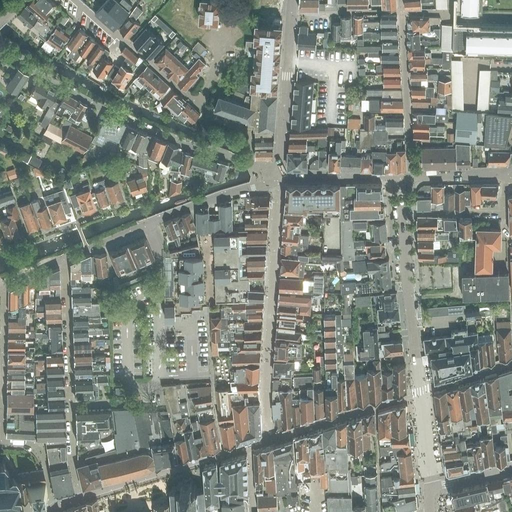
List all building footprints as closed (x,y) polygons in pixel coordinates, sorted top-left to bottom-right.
[(48,14),(56,5),(56,4),(51,0),(32,0),(28,5),(43,19),(42,20),(51,28),(55,24),(51,20),(52,19),(48,14)] [(132,5),(127,0),(120,0),(120,1),(118,0),(106,0),(95,12),(115,28),(126,16),(132,9),(130,7),(132,5)] [(137,15),(147,0),(140,0),(128,17),(130,18),(129,19),(120,30),(129,38),(140,25),(134,18),(137,15)] [(201,0),(200,20),(219,22),(220,0),(201,0)] [(276,90),(278,90),(279,77),(279,67),(281,67),(282,48),(280,48),(281,37),(282,37),(283,25),(280,24),(281,20),(283,21),(284,0),(260,0),(259,23),(256,23),(255,39),(246,39),(245,50),(256,51),(255,62),(257,63),(257,70),(253,70),(252,87),(248,87),(248,84),(239,84),(239,91),(236,90),(233,98),(220,93),(215,107),(252,120),(251,120),(255,122),(255,128),(275,127),(278,93),(276,93),(276,90)] [(319,3),(319,0),(299,0),(299,9),(338,9),(338,3),(337,0),(331,0),(332,3),(319,3)] [(347,0),(348,2),(348,9),(358,9),(358,0),(347,0)] [(358,0),(358,9),(369,8),(368,0),(358,0)] [(382,9),(397,9),(396,0),(370,0),(371,8),(377,8),(377,9),(382,9)] [(422,9),(421,1),(434,0),(404,0),(406,9),(422,9)] [(457,0),(457,10),(483,11),(482,0),(457,0)] [(46,33),(51,28),(42,20),(25,6),(17,15),(31,27),(32,25),(44,35),(46,33)] [(60,50),(71,34),(59,26),(69,16),(66,14),(46,40),(60,50)] [(369,26),(381,26),(398,26),(397,15),(381,15),(381,21),(369,21),(363,21),(363,26),(369,26)] [(341,24),(341,34),(351,34),(352,17),(342,16),(341,23),(341,24)] [(354,31),(363,32),(363,31),(363,26),(363,21),(364,16),(354,16),(354,31)] [(410,23),(411,26),(412,27),(413,29),(420,29),(420,32),(431,31),(430,20),(434,20),(440,21),(441,17),(434,17),(430,17),(415,16),(412,19),(412,22),(410,23)] [(341,39),(341,34),(341,24),(341,23),(333,23),(333,38),(341,39)] [(511,51),(511,26),(442,24),(442,50),(511,51)] [(316,49),(317,33),(308,32),(309,26),(300,26),(299,26),(299,31),(298,31),(298,32),(298,37),(298,38),(298,41),(297,41),(298,41),(297,46),(297,47),(299,47),(300,47),(302,48),(316,49)] [(372,33),(372,31),(363,31),(363,32),(363,38),(399,37),(398,26),(381,26),(382,33),(372,33)] [(142,50),(156,35),(155,34),(148,27),(147,27),(133,42),(134,42),(142,49),(142,50)] [(90,36),(88,35),(79,28),(68,44),(73,48),(68,54),(73,58),(75,56),(90,36)] [(421,46),(425,45),(431,45),(430,41),(425,39),(421,40),(420,32),(418,32),(418,31),(408,32),(408,46),(421,46)] [(151,58),(165,43),(164,42),(156,35),(142,50),(143,50),(151,57),(151,58)] [(97,41),(90,36),(75,56),(73,58),(76,60),(82,53),(86,56),(97,41)] [(369,51),(400,51),(399,40),(382,40),(382,46),(373,46),(358,46),(358,51),(369,51)] [(199,41),(193,47),(201,54),(206,48),(199,41)] [(93,67),(95,64),(105,49),(98,43),(88,58),(92,61),(87,67),(90,70),(93,67)] [(119,51),(126,58),(133,64),(134,62),(139,57),(125,45),(119,51)] [(425,52),(425,45),(421,46),(408,46),(409,57),(432,57),(431,52),(425,52)] [(154,61),(163,69),(174,55),(166,48),(154,61)] [(110,52),(106,49),(105,49),(95,64),(96,65),(93,69),(104,77),(113,63),(107,59),(108,57),(107,56),(110,52)] [(400,62),(400,51),(369,51),(369,56),(381,56),(381,62),(400,62)] [(182,63),(174,55),(163,69),(171,76),(182,63)] [(186,90),(199,76),(197,74),(206,63),(199,57),(198,59),(189,69),(178,82),(186,90)] [(409,57),(410,68),(425,69),(426,63),(431,63),(435,63),(435,61),(443,61),(443,60),(443,57),(432,57),(409,57)] [(112,80),(116,82),(115,82),(117,83),(118,85),(120,86),(122,86),(124,87),(134,70),(138,65),(134,62),(133,64),(126,58),(123,62),(122,64),(120,68),(113,79),(112,80)] [(189,69),(182,63),(171,76),(178,82),(189,69)] [(401,75),(400,64),(384,64),(377,65),(377,75),(401,75)] [(142,71),(141,70),(136,74),(138,76),(136,78),(145,86),(156,73),(147,65),(142,71)] [(30,74),(16,66),(10,76),(12,77),(7,86),(19,93),(30,74)] [(477,69),(476,109),(486,109),(487,69),(477,69)] [(411,80),(428,79),(438,79),(438,74),(435,73),(432,73),(428,75),(428,70),(410,70),(411,80)] [(145,86),(152,92),(164,80),(156,73),(145,86)] [(401,75),(377,75),(376,75),(376,79),(384,79),(384,86),(402,86),(401,75)] [(38,79),(29,95),(38,100),(37,102),(45,107),(46,104),(50,106),(44,116),(51,120),(55,112),(55,113),(57,109),(60,103),(54,100),(59,91),(38,79)] [(434,86),(428,86),(428,79),(411,80),(412,86),(412,96),(431,96),(434,96),(434,86)] [(438,91),(452,92),(452,79),(439,79),(438,91)] [(159,98),(162,100),(172,88),(164,80),(152,92),(159,98)] [(296,80),(295,80),(294,86),(294,91),(294,96),(312,97),(314,82),(297,80),(296,80)] [(511,92),(511,81),(509,81),(497,80),(491,80),(490,91),(495,91),(504,92),(506,92),(511,92)] [(177,114),(180,110),(188,102),(172,88),(162,100),(177,114)] [(382,94),(382,99),(403,99),(402,89),(366,89),(366,94),(382,94)] [(495,96),(495,91),(490,91),(489,101),(511,102),(511,92),(506,92),(505,97),(495,96)] [(57,109),(55,113),(61,116),(64,110),(66,111),(70,115),(68,119),(78,124),(80,121),(81,119),(88,106),(76,99),(76,100),(65,94),(60,103),(57,109)] [(311,112),(312,97),(294,96),(293,101),(293,106),(292,111),(311,112)] [(431,104),(431,96),(412,96),(413,106),(429,107),(429,104),(431,104)] [(383,111),(383,109),(394,109),(404,109),(403,99),(382,99),(381,99),(370,99),(370,110),(383,111)] [(511,102),(489,101),(489,111),(511,112),(511,102)] [(201,113),(188,102),(180,110),(185,115),(183,117),(187,121),(189,119),(193,122),(201,113)] [(511,112),(489,111),(457,110),(455,134),(455,141),(470,142),(484,143),(506,144),(511,122),(511,112)] [(310,128),(311,112),(292,111),(292,116),(291,120),(292,120),(291,126),(310,128)] [(448,113),(413,112),(413,120),(430,121),(448,121),(448,113)] [(120,140),(127,123),(106,114),(97,130),(92,141),(114,152),(120,140)] [(365,128),(375,128),(375,124),(375,115),(365,115),(365,128)] [(375,124),(375,128),(405,128),(404,117),(386,117),(386,124),(375,124)] [(360,128),(361,118),(348,118),(348,128),(360,128)] [(82,152),(91,136),(69,125),(71,122),(64,119),(60,128),(57,126),(58,125),(50,121),(46,128),(43,134),(61,143),(62,142),(82,152)] [(429,126),(430,121),(413,120),(414,120),(414,129),(438,130),(445,131),(445,125),(437,125),(437,126),(429,126)] [(137,128),(127,123),(120,140),(114,152),(118,154),(116,159),(117,163),(118,166),(121,165),(120,161),(123,162),(129,146),(137,128)] [(14,127),(8,124),(5,129),(11,132),(14,127)] [(274,138),(275,127),(255,128),(255,138),(256,147),(274,146),(274,138)] [(328,127),(328,129),(327,135),(335,136),(336,128),(328,127)] [(147,167),(147,158),(148,151),(154,136),(152,136),(152,134),(137,128),(129,146),(139,151),(137,154),(141,155),(138,165),(147,167)] [(290,138),(318,137),(327,137),(327,135),(328,129),(291,129),(290,138)] [(414,129),(414,139),(430,139),(430,134),(438,134),(438,130),(414,129)] [(360,147),(362,147),(373,147),(373,170),(385,170),(385,159),(387,159),(387,141),(387,137),(386,130),(361,130),(360,140),(360,147)] [(154,136),(148,151),(147,158),(157,162),(166,140),(154,135),(154,136)] [(289,139),(289,150),(308,150),(315,150),(315,145),(307,145),(307,140),(289,139)] [(342,139),(331,139),(330,151),(329,151),(329,169),(341,170),(341,169),(342,139)] [(346,140),(342,139),(341,169),(351,169),(351,154),(346,154),(346,140)] [(402,140),(397,140),(397,148),(397,151),(398,170),(407,170),(407,169),(406,149),(402,149),(402,140)] [(167,169),(169,169),(173,170),(171,181),(177,181),(178,170),(179,164),(180,164),(184,151),(177,148),(178,146),(167,141),(159,163),(159,166),(167,169)] [(392,141),(387,141),(387,159),(385,159),(385,170),(398,170),(397,151),(392,151),(392,141)] [(457,167),(471,166),(470,142),(455,141),(453,141),(453,144),(449,144),(449,146),(422,147),(422,168),(457,167)] [(510,146),(506,144),(484,143),(483,149),(490,150),(488,163),(507,163),(511,150),(510,150),(510,146)] [(274,158),(274,146),(256,147),(256,158),(274,158)] [(361,170),(362,147),(360,147),(358,147),(357,155),(351,154),(351,169),(361,170)] [(361,170),(373,170),(373,147),(362,147),(361,170)] [(288,151),(288,168),(308,169),(308,150),(289,150),(289,151),(288,151)] [(32,155),(24,151),(20,159),(28,163),(32,155)] [(180,164),(179,164),(178,170),(180,171),(180,172),(187,173),(186,177),(195,180),(196,173),(193,173),(194,170),(190,169),(191,167),(190,166),(193,155),(184,151),(180,164)] [(191,167),(190,169),(194,170),(194,168),(204,171),(207,159),(193,155),(190,166),(191,167)] [(38,167),(42,160),(33,156),(29,163),(38,167)] [(204,171),(203,178),(216,182),(217,177),(223,179),(227,163),(216,160),(217,160),(216,162),(207,159),(204,171)] [(311,164),(311,168),(319,168),(319,167),(319,160),(315,160),(311,164)] [(121,176),(118,166),(117,163),(109,165),(112,179),(121,176)] [(147,189),(144,179),(148,178),(147,167),(138,165),(139,173),(134,174),(135,177),(128,180),(133,194),(147,189)] [(6,171),(9,180),(17,177),(14,168),(6,171)] [(105,185),(104,179),(98,182),(100,189),(93,191),(99,206),(100,205),(101,206),(104,205),(105,204),(109,202),(109,199),(110,199),(105,185)] [(117,181),(105,185),(110,199),(111,202),(113,201),(114,202),(117,200),(123,198),(117,181)] [(177,181),(171,181),(169,196),(179,193),(181,182),(177,181)] [(84,191),(70,196),(74,206),(80,204),(82,211),(84,211),(85,212),(89,211),(89,209),(95,207),(89,190),(91,189),(89,183),(82,186),(84,191)] [(276,195),(276,184),(266,184),(266,195),(276,195)] [(341,206),(341,213),(341,220),(354,219),(368,219),(376,219),(385,218),(385,217),(386,217),(385,207),(385,206),(384,197),(383,194),(383,191),(383,184),(346,185),(341,185),(341,193),(341,206)] [(432,184),(432,185),(432,209),(436,209),(436,200),(444,201),(444,193),(444,185),(442,185),(441,184),(438,184),(437,184),(432,184)] [(465,205),(471,204),(471,201),(471,192),(470,184),(455,184),(455,190),(455,193),(455,208),(465,209),(465,205)] [(496,197),(498,184),(470,184),(471,192),(471,201),(482,201),(482,197),(496,197)] [(341,213),(341,206),(341,193),(341,185),(339,185),(331,185),(286,185),(285,201),(284,210),(304,211),(341,213)] [(424,185),(421,186),(418,190),(424,189),(424,195),(417,196),(418,209),(432,209),(432,185),(424,185)] [(62,190),(43,197),(46,205),(48,204),(54,221),(60,219),(61,220),(64,219),(64,217),(66,217),(64,213),(70,211),(63,189),(61,190),(62,190)] [(0,205),(4,204),(14,201),(15,200),(12,190),(0,194),(0,205)] [(455,193),(444,193),(444,201),(444,209),(455,208),(455,193)] [(246,209),(253,209),(269,208),(270,196),(246,197),(246,209)] [(39,198),(30,201),(35,215),(37,215),(40,226),(46,224),(47,224),(50,223),(50,222),(52,222),(46,206),(42,207),(39,198)] [(182,315),(183,315),(183,312),(193,311),(193,312),(193,308),(203,308),(203,309),(204,309),(204,304),(210,304),(210,305),(211,305),(211,300),(233,299),(264,299),(265,286),(249,286),(248,276),(248,265),(248,254),(248,242),(248,228),(246,228),(244,228),(244,229),(239,229),(232,229),(232,200),(220,203),(220,215),(209,215),(209,206),(197,210),(197,231),(199,243),(182,248),(178,249),(170,250),(174,266),(175,294),(165,294),(166,319),(176,319),(176,314),(182,314),(182,315)] [(8,217),(0,219),(0,220),(6,238),(19,233),(13,217),(19,214),(15,204),(14,201),(4,204),(5,207),(5,208),(8,217)] [(27,230),(33,228),(34,229),(36,228),(37,227),(39,226),(35,215),(30,201),(18,205),(27,230)] [(269,218),(269,208),(253,209),(253,214),(246,214),(246,219),(269,218)] [(303,223),(304,211),(284,210),(284,221),(301,223),(303,223)] [(187,232),(197,228),(191,212),(182,216),(187,232)] [(182,216),(173,219),(179,236),(187,232),(182,216)] [(443,228),(441,217),(417,216),(418,228),(436,228),(443,228)] [(442,217),(441,217),(443,228),(457,227),(457,218),(442,217)] [(245,219),(246,228),(248,228),(268,228),(269,218),(246,219),(245,219)] [(459,218),(461,237),(472,236),(472,218),(459,218)] [(174,237),(178,249),(182,248),(179,236),(173,219),(164,223),(170,239),(174,237)] [(354,219),(341,220),(341,254),(344,254),(344,260),(356,260),(356,259),(355,255),(355,247),(355,240),(354,227),(354,219)] [(371,227),(372,239),(384,238),(388,238),(386,220),(376,222),(376,219),(368,219),(354,219),(354,227),(371,227)] [(306,231),(301,231),(301,223),(284,221),(283,221),(283,226),(283,228),(282,232),(306,234),(306,231)] [(268,228),(248,228),(248,242),(267,242),(268,228)] [(436,233),(436,228),(418,228),(418,239),(434,239),(450,239),(449,233),(436,233)] [(501,229),(478,228),(476,269),(477,269),(477,272),(462,273),(463,297),(509,296),(509,271),(490,272),(490,270),(492,270),(493,246),(501,246),(501,229)] [(303,243),(302,253),(308,254),(308,244),(308,235),(306,234),(282,232),(282,233),(283,233),(282,241),(303,243)] [(135,242),(127,245),(136,268),(144,264),(144,265),(147,263),(154,260),(153,257),(154,256),(145,237),(137,241),(137,239),(134,240),(135,242)] [(372,239),(355,240),(355,247),(368,247),(368,254),(355,255),(356,259),(368,258),(368,259),(387,258),(384,238),(372,239)] [(435,248),(434,239),(418,239),(419,249),(435,248)] [(282,241),(281,252),(302,253),(303,243),(282,241)] [(267,242),(248,242),(248,254),(266,254),(267,243),(267,242)] [(136,268),(127,245),(119,249),(118,247),(116,248),(117,250),(108,253),(117,272),(118,275),(126,272),(129,271),(136,268)] [(435,248),(419,249),(419,259),(447,260),(447,255),(435,254),(435,248)] [(448,261),(458,261),(459,251),(448,251),(448,261)] [(281,272),(311,274),(313,272),(315,272),(315,268),(313,268),(312,270),(306,272),(304,271),(305,263),(307,263),(307,261),(322,262),(322,254),(308,254),(302,253),(281,252),(282,252),(282,256),(281,272)] [(90,253),(80,258),(81,278),(81,274),(88,273),(88,278),(94,278),(94,273),(91,273),(90,253)] [(106,254),(93,255),(95,275),(109,274),(106,254)] [(266,254),(248,254),(248,265),(266,265),(266,254)] [(338,261),(339,270),(345,269),(344,260),(344,254),(341,254),(322,254),(322,260),(338,261)] [(358,272),(372,270),(375,270),(391,269),(390,257),(387,258),(368,259),(357,260),(358,272)] [(71,284),(75,284),(75,278),(81,278),(80,258),(70,262),(71,284)] [(417,265),(419,289),(447,287),(446,264),(417,265)] [(266,265),(248,265),(248,276),(266,276),(266,265)] [(59,267),(49,272),(50,287),(55,287),(55,293),(54,293),(54,297),(60,297),(59,267)] [(391,269),(375,270),(372,270),(373,279),(370,279),(370,280),(366,281),(366,282),(361,282),(361,283),(362,291),(362,292),(380,290),(380,285),(392,284),(391,269)] [(39,292),(36,292),(36,298),(42,298),(42,292),(50,292),(50,287),(49,272),(38,276),(39,292)] [(324,272),(315,272),(313,272),(311,274),(281,272),(280,290),(279,290),(278,310),(278,311),(296,312),(304,313),(310,313),(312,304),(312,303),(315,303),(315,295),(311,295),(311,293),(305,293),(306,291),(313,292),(324,292),(324,272)] [(266,276),(248,276),(249,286),(265,286),(265,284),(266,276)] [(19,286),(19,306),(19,314),(25,314),(26,303),(29,301),(29,297),(31,297),(30,310),(35,311),(35,298),(35,287),(29,287),(29,281),(19,286)] [(341,283),(342,293),(356,292),(355,282),(341,283)] [(82,285),(71,286),(73,316),(99,315),(98,303),(91,303),(90,293),(91,293),(91,288),(87,288),(87,286),(82,285)] [(19,314),(19,306),(19,286),(8,290),(8,310),(11,309),(11,314),(19,314)] [(379,308),(380,319),(400,317),(399,305),(398,305),(397,292),(375,295),(377,309),(379,308)] [(45,299),(45,305),(37,306),(37,311),(45,311),(61,310),(60,298),(45,299)] [(263,309),(264,299),(233,299),(233,306),(225,306),(221,307),(221,317),(211,318),(212,328),(222,328),(229,328),(229,320),(229,310),(263,309)] [(448,314),(466,313),(465,309),(465,304),(447,305),(448,314)] [(263,320),(263,309),(229,310),(229,320),(263,320)] [(465,309),(466,313),(466,315),(466,318),(476,318),(476,315),(472,315),(472,309),(465,309)] [(45,323),(48,323),(61,322),(61,310),(45,311),(37,311),(36,311),(36,316),(45,316),(45,323)] [(278,311),(277,320),(277,321),(292,322),(292,319),(303,320),(303,319),(310,319),(310,314),(304,313),(296,312),(278,311)] [(35,326),(27,325),(27,327),(25,327),(25,314),(8,314),(8,330),(25,330),(28,330),(35,330),(35,326)] [(341,314),(324,314),(326,369),(326,379),(327,413),(327,412),(340,409),(337,344),(343,344),(342,325),(341,314)] [(100,322),(99,315),(73,316),(73,327),(88,327),(88,321),(94,321),(94,322),(100,322)] [(229,331),(236,330),(236,332),(245,332),(245,331),(262,330),(263,320),(229,320),(229,328),(229,331)] [(296,323),(292,322),(277,321),(276,329),(302,331),(303,332),(304,327),(296,326),(296,323)] [(497,321),(500,359),(511,355),(511,340),(511,327),(510,321),(497,321)] [(62,337),(61,322),(48,323),(48,334),(42,334),(42,332),(35,332),(35,338),(42,338),(62,337)] [(379,339),(378,332),(378,327),(372,328),(364,328),(364,336),(366,359),(380,358),(380,354),(379,339)] [(88,329),(72,329),(73,339),(88,339),(88,334),(109,333),(109,328),(88,329)] [(229,331),(229,328),(222,328),(212,328),(212,341),(262,340),(262,330),(245,331),(245,332),(236,332),(236,330),(229,331)] [(473,368),(470,346),(473,346),(473,341),(479,340),(478,332),(468,333),(467,328),(451,330),(452,335),(424,338),(426,351),(431,350),(436,380),(473,368)] [(276,337),(297,339),(297,342),(302,342),(302,331),(276,329),(276,337)] [(25,341),(25,331),(8,331),(8,341),(25,341)] [(63,353),(62,337),(42,338),(42,341),(49,341),(49,353),(63,353)] [(302,357),(302,356),(301,356),(302,342),(297,342),(297,339),(276,337),(275,357),(288,358),(288,357),(293,358),(293,356),(302,357)] [(91,340),(73,340),(73,351),(91,351),(91,345),(104,344),(110,344),(109,339),(104,339),(104,340),(91,340)] [(379,339),(379,348),(380,354),(404,351),(402,340),(394,341),(394,340),(387,340),(387,339),(379,339)] [(493,339),(486,340),(488,363),(495,361),(493,339)] [(261,351),(262,340),(212,341),(213,355),(218,355),(218,346),(230,346),(230,352),(238,352),(261,351)] [(478,346),(480,366),(488,363),(486,340),(478,341),(478,346)] [(25,351),(25,341),(8,341),(8,350),(25,351)] [(343,344),(337,344),(340,409),(348,406),(344,353),(343,344)] [(348,406),(358,404),(355,374),(354,362),(353,346),(350,347),(351,353),(344,353),(348,406)] [(478,346),(473,346),(470,346),(473,368),(480,366),(478,346)] [(8,352),(7,361),(34,361),(34,360),(34,357),(35,357),(35,351),(31,351),(31,356),(25,356),(25,352),(8,352)] [(74,364),(92,363),(110,361),(110,357),(105,357),(105,355),(95,356),(95,357),(91,357),(91,352),(73,353),(74,364)] [(260,365),(261,352),(232,354),(229,354),(230,369),(237,368),(236,366),(260,365)] [(34,361),(34,364),(35,364),(63,363),(63,353),(49,353),(46,353),(46,354),(46,360),(44,360),(38,360),(34,360),(34,361)] [(302,357),(293,356),(293,358),(293,360),(287,360),(287,361),(275,360),(274,373),(292,374),(292,368),(295,368),(295,367),(298,367),(299,361),(301,362),(302,357)] [(367,369),(368,373),(370,400),(383,397),(382,371),(381,367),(380,358),(366,359),(367,369)] [(7,361),(7,370),(25,371),(25,366),(34,366),(34,364),(34,361),(7,361)] [(73,365),(74,377),(92,376),(92,370),(105,369),(105,366),(110,366),(110,361),(92,363),(92,364),(73,365)] [(63,363),(35,364),(35,369),(46,368),(46,375),(64,374),(63,363)] [(393,364),(393,369),(394,394),(407,390),(406,364),(393,364)] [(230,369),(231,380),(259,380),(260,365),(236,366),(237,368),(230,369)] [(313,367),(313,375),(315,416),(327,413),(326,379),(322,379),(321,367),(313,367)] [(383,397),(394,394),(393,369),(382,371),(383,397)] [(511,369),(499,374),(502,403),(503,413),(505,427),(511,426),(511,369)] [(7,372),(7,382),(34,381),(34,377),(24,376),(25,372),(7,372)] [(355,374),(358,404),(370,400),(368,373),(355,374)] [(486,378),(489,405),(490,414),(503,413),(502,403),(499,374),(498,374),(498,375),(486,378)] [(74,377),(74,381),(75,398),(95,397),(98,397),(98,384),(108,384),(107,375),(96,375),(92,376),(74,377)] [(294,386),(292,386),(292,389),(300,388),(302,420),(315,416),(313,375),(294,376),(294,386)] [(39,383),(39,387),(64,387),(64,376),(47,376),(47,383),(39,383)] [(284,427),(295,423),(302,420),(300,388),(292,389),(292,386),(291,377),(281,377),(281,379),(281,386),(283,386),(283,388),(280,389),(282,411),(284,427)] [(471,383),(470,383),(476,416),(477,422),(486,420),(491,420),(490,418),(490,414),(489,405),(486,378),(471,382),(471,383)] [(275,412),(282,411),(280,389),(283,388),(283,386),(281,386),(281,379),(274,379),(273,394),(273,401),(274,413),(275,413),(275,412)] [(263,431),(263,430),(260,400),(260,387),(259,387),(259,380),(231,380),(232,388),(238,442),(260,435),(263,431)] [(24,391),(24,386),(34,386),(34,381),(7,382),(7,391),(24,391)] [(471,417),(476,416),(470,383),(458,386),(465,429),(462,430),(463,435),(466,435),(467,437),(471,436),(471,434),(470,430),(479,429),(478,424),(472,425),(471,417)] [(198,455),(191,422),(190,417),(187,402),(180,404),(177,388),(181,388),(181,384),(162,385),(170,418),(173,431),(179,460),(190,457),(190,458),(198,455)] [(188,389),(196,404),(211,402),(213,401),(211,386),(188,389)] [(459,430),(462,430),(465,429),(458,386),(446,389),(451,413),(456,440),(460,439),(459,430)] [(64,387),(39,387),(36,387),(36,392),(47,392),(47,398),(64,397),(64,387)] [(225,446),(238,442),(232,388),(216,389),(219,410),(220,423),(222,436),(225,446)] [(451,413),(446,389),(435,393),(438,415),(451,413)] [(7,392),(7,411),(33,411),(33,391),(26,391),(26,392),(7,392)] [(39,405),(39,409),(64,409),(64,397),(47,398),(48,404),(39,405)] [(221,446),(216,417),(212,407),(211,402),(196,404),(197,406),(200,420),(208,451),(221,446)] [(380,437),(380,445),(392,445),(410,444),(409,432),(407,432),(406,404),(391,407),(379,411),(380,437)] [(148,470),(152,467),(153,463),(150,453),(141,451),(140,441),(133,408),(111,409),(112,418),(113,428),(114,433),(117,457),(117,454),(97,459),(97,463),(102,482),(102,481),(148,470)] [(37,439),(37,429),(65,428),(64,409),(39,409),(35,409),(35,411),(33,411),(7,411),(6,437),(37,439)] [(75,410),(75,419),(112,418),(111,409),(75,410)] [(283,427),(284,427),(282,411),(275,412),(275,413),(274,413),(275,427),(277,429),(283,427)] [(375,413),(362,417),(363,448),(371,448),(370,432),(375,432),(375,413)] [(454,440),(456,440),(451,413),(438,415),(440,428),(442,441),(454,440)] [(364,456),(363,448),(362,417),(349,421),(349,452),(358,451),(359,456),(364,456)] [(75,419),(76,429),(113,428),(112,418),(75,419)] [(200,420),(191,422),(198,455),(208,452),(207,452),(208,451),(200,420)] [(491,424),(491,420),(486,420),(488,435),(480,437),(481,442),(485,465),(485,466),(497,463),(493,433),(491,424)] [(328,494),(329,511),(353,511),(353,506),(352,494),(350,468),(348,468),(348,467),(347,439),(347,421),(323,429),(328,486),(328,494)] [(66,438),(65,428),(37,429),(37,439),(45,439),(47,449),(49,468),(50,472),(54,493),(56,495),(74,490),(69,468),(68,468),(67,465),(65,458),(65,455),(65,445),(65,438),(66,438)] [(98,433),(114,433),(113,428),(76,429),(76,443),(98,441),(98,433)] [(320,487),(328,486),(323,429),(308,433),(310,459),(311,477),(320,476),(320,487)] [(167,464),(179,460),(173,431),(160,432),(163,443),(167,464)] [(304,459),(310,459),(308,433),(297,437),(297,460),(298,470),(305,470),(304,459)] [(507,435),(500,436),(501,446),(495,446),(497,463),(510,460),(507,435)] [(287,504),(300,503),(299,493),(300,493),(299,482),(295,482),(295,469),(294,438),(274,444),(277,491),(277,494),(287,494),(287,504)] [(462,458),(462,453),(467,452),(466,447),(467,447),(465,438),(460,439),(456,440),(454,440),(442,441),(441,441),(444,460),(462,458)] [(147,440),(140,441),(141,451),(150,453),(153,463),(154,467),(167,464),(163,443),(148,445),(147,440)] [(467,444),(472,468),(471,468),(472,468),(475,468),(477,468),(483,466),(485,465),(481,442),(474,443),(474,440),(467,442),(467,444)] [(277,494),(277,491),(274,444),(262,448),(263,462),(265,462),(266,482),(266,491),(268,491),(269,495),(277,494)] [(394,450),(394,454),(391,454),(392,461),(388,461),(386,461),(384,462),(381,464),(381,470),(392,469),(393,476),(381,477),(382,486),(394,485),(415,482),(414,474),(411,451),(410,444),(392,445),(380,445),(380,451),(394,450)] [(263,468),(263,462),(262,448),(254,451),(255,478),(256,491),(263,491),(263,468)] [(97,463),(97,459),(117,454),(115,449),(85,457),(87,463),(78,466),(83,487),(102,482),(97,463)] [(471,469),(467,452),(462,453),(462,458),(444,460),(446,471),(450,474),(471,469)] [(249,511),(249,497),(248,495),(247,494),(245,494),(245,493),(249,493),(247,454),(221,461),(222,477),(218,477),(217,462),(204,466),(205,488),(206,502),(220,501),(220,490),(221,490),(222,494),(226,493),(227,499),(223,499),(224,507),(222,507),(222,511),(249,511)] [(18,481),(18,482),(20,502),(28,500),(25,484),(45,482),(43,470),(18,474),(4,458),(3,463),(18,481)] [(0,511),(22,511),(23,507),(23,505),(22,504),(21,504),(20,504),(20,502),(18,482),(18,481),(3,463),(0,462),(0,511)] [(377,486),(377,483),(377,475),(364,475),(364,483),(364,486),(377,486)] [(502,479),(498,480),(502,493),(509,491),(511,501),(511,476),(507,478),(502,479)] [(175,486),(173,489),(171,489),(171,490),(173,490),(171,511),(208,511),(208,505),(206,505),(206,502),(205,488),(204,488),(204,489),(197,489),(197,488),(196,488),(196,486),(195,485),(192,485),(192,481),(193,481),(193,480),(192,480),(192,479),(191,479),(191,477),(185,477),(185,479),(184,479),(184,480),(183,480),(180,480),(178,485),(175,485),(174,485),(174,486),(175,486)] [(498,480),(451,492),(456,511),(494,511),(501,511),(498,500),(492,502),(491,499),(502,497),(502,493),(498,480)] [(28,500),(48,497),(45,482),(25,484),(28,500)] [(415,482),(394,485),(382,486),(382,497),(389,496),(400,495),(417,493),(415,482)] [(364,486),(365,499),(366,502),(378,501),(378,497),(377,486),(364,486)] [(278,510),(277,494),(269,495),(259,496),(259,511),(278,510)] [(382,504),(383,509),(383,511),(400,511),(417,507),(416,495),(405,498),(405,495),(400,497),(400,495),(389,496),(390,501),(395,500),(396,505),(389,507),(387,502),(382,504)] [(86,503),(87,511),(98,511),(97,499),(86,503)] [(379,511),(378,501),(366,502),(366,505),(366,511),(379,511)] [(87,511),(86,503),(75,507),(75,511),(87,511)] [(154,504),(154,511),(170,511),(170,503),(154,504)]
